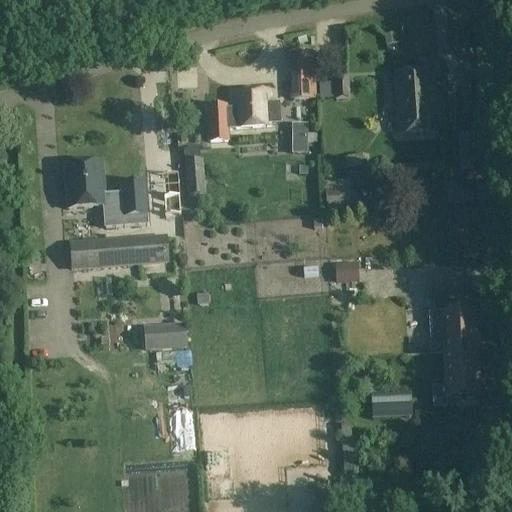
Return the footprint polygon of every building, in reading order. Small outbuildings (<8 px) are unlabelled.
[(385,37),(383,37),(385,47),(397,45),(396,35),(385,37)] [(313,52),(289,53),(292,101),(315,100),(313,52)] [(433,99),(443,99),(441,67),(424,67),(425,74),(394,75),(395,99),(408,98),(409,103),(434,102),(433,99)] [(350,77),(334,78),(335,102),(351,101),(350,77)] [(226,108),(208,109),(210,145),(227,144),(227,130),(235,130),(235,131),(271,129),(271,127),(280,126),(279,107),(270,107),(269,105),(269,93),(233,95),(234,110),(234,112),(226,112),(226,108)] [(408,98),(395,99),(396,124),(397,136),(436,134),(436,122),(444,122),(443,99),(433,99),(434,102),(409,103),(408,98)] [(307,126),(292,127),(292,136),(307,135),(307,126)] [(480,174),(478,136),(459,137),(461,174),(480,174)] [(164,161),(177,159),(173,141),(161,144),(164,161)] [(346,171),(369,170),(368,157),(345,159),(346,171)] [(205,196),(204,179),(202,161),(184,162),(187,197),(205,196)] [(102,164),(63,167),(68,219),(101,216),(102,232),(149,229),(145,184),(121,186),(122,196),(105,197),(102,164)] [(370,174),(357,174),(357,189),(370,189),(370,174)] [(464,183),(447,184),(447,186),(448,205),(448,206),(492,204),(490,186),(490,182),(489,182),(464,183)] [(326,192),(324,192),(327,213),(348,211),(346,189),(326,192)] [(172,211),(149,213),(150,226),(173,224),(172,211)] [(169,266),(167,239),(68,246),(70,273),(169,266)] [(335,267),(336,285),(358,283),(357,266),(335,267)] [(431,357),(445,356),(447,390),(433,390),(434,409),(450,408),(450,401),(478,400),(475,355),(479,355),(479,343),(475,343),(473,315),(429,317),(431,357)] [(186,329),(149,330),(151,351),(187,350),(186,329)] [(411,396),(371,398),(372,420),(412,419),(411,396)] [(340,511),(340,503),(312,505),(312,511),(340,511)]
